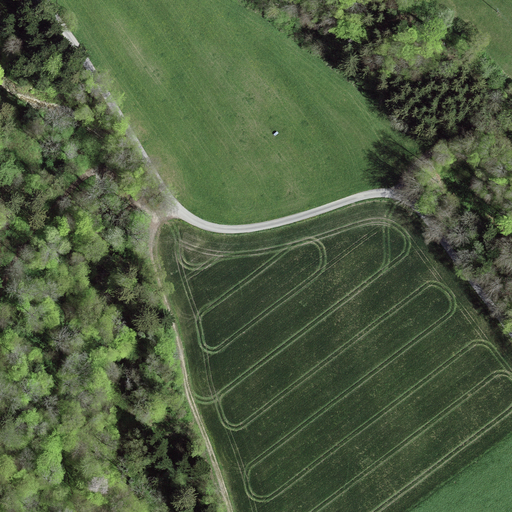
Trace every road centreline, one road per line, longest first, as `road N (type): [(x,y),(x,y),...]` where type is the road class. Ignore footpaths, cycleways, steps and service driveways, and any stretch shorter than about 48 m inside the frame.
road 1 (unclassified): [(39,0),(177,213),(223,229),(255,228),(365,197),(397,197),(426,222),(511,335)]
road 2 (track): [(228,511),(183,382),(156,249),(162,220),(177,213)]
road 3 (track): [(0,313),(16,268),(86,174),(109,177),(143,211),(177,213)]
road 4 (track): [(511,159),(450,145),(416,166),(397,197)]
